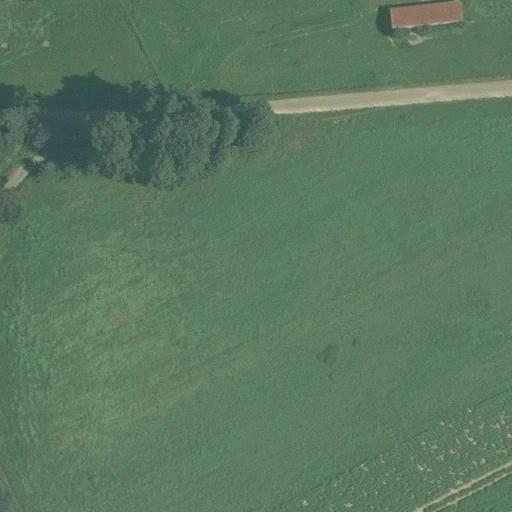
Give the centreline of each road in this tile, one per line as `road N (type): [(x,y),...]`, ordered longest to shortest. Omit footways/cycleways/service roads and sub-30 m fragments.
road 1 (track): [(0,115),(182,115),(511,96)]
road 2 (track): [(0,208),(10,168),(182,115)]
